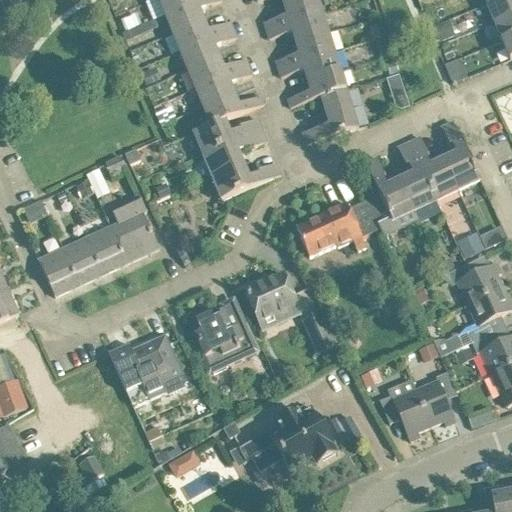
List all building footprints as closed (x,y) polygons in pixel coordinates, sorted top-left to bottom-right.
[(157,0),(165,17),(206,0),(157,0)] [(206,0),(165,17),(172,36),(204,23),(200,13),(222,3),(220,0),(206,0)] [(267,33),(323,16),(317,0),(306,0),(284,7),(287,18),(264,25),(267,33)] [(511,0),(503,0),(487,7),(495,25),(511,18),(511,0)] [(296,46),(329,35),(323,16),(267,33),(269,42),(292,34),(296,46)] [(511,18),(495,25),(502,44),(511,40),(511,18)] [(139,29),(122,35),(125,43),(132,40),(142,36),(162,28),(159,21),(139,29)] [(434,28),(440,44),(455,38),(449,22),(434,28)] [(172,36),(180,55),(234,32),(231,25),(209,34),(204,23),(172,36)] [(180,55),(188,73),(220,60),(215,49),(237,40),(234,32),(180,55)] [(279,72),(335,55),(329,35),(296,46),(299,56),(276,64),(279,72)] [(375,42),(381,61),(390,58),(384,39),(375,42)] [(511,40),(502,44),(510,63),(511,62),(511,40)] [(304,73),(308,84),(341,74),(335,55),(279,72),(281,80),(304,73)] [(188,73),(196,92),(249,70),(246,62),(224,71),(220,60),(188,73)] [(463,60),(448,66),(455,82),(469,76),(463,60)] [(196,92),(203,111),(235,97),(230,86),(252,77),(249,70),(196,92)] [(291,110),(321,101),(347,93),(341,74),(308,84),(311,95),(288,102),(291,110)] [(402,78),(388,82),(391,93),(406,88),(402,78)] [(329,127),(303,135),(307,147),(359,131),(347,93),(321,101),(329,127)] [(203,111),(210,128),(211,129),(225,123),(265,107),(261,99),(239,108),(235,97),(203,111)] [(193,135),(203,158),(262,133),(258,122),(235,131),(236,134),(230,136),(225,123),(211,129),(210,128),(193,135)] [(444,163),(459,193),(481,183),(453,125),(441,130),(452,153),(454,152),(457,157),(444,163)] [(203,158),(212,180),(243,167),(238,154),(243,152),(244,154),(267,145),(262,133),(203,158)] [(409,145),(437,203),(459,193),(444,163),(431,169),(429,164),(431,162),(421,140),(409,145)] [(401,183),(415,214),(437,203),(409,145),(398,150),(409,173),(411,172),(413,177),(401,183)] [(129,157),(134,169),(148,162),(143,151),(129,157)] [(125,167),(121,159),(106,166),(110,174),(125,167)] [(391,220),(379,226),(382,230),(386,239),(420,223),(415,214),(401,183),(388,189),(385,184),(388,183),(377,160),(365,166),(391,220)] [(243,167),(212,180),(222,203),(281,178),(276,166),(253,175),(254,178),(249,180),(243,167)] [(171,186),(158,191),(162,201),(174,196),(171,186)] [(117,227),(133,263),(160,251),(143,216),(147,214),(140,201),(113,213),(119,226),(117,227)] [(379,226),(377,220),(369,202),(349,211),(347,206),(323,216),(324,218),(297,231),(310,260),(337,248),(338,250),(353,243),(357,254),(367,249),(363,239),(382,230),(379,226)] [(41,203),(23,211),(30,226),(48,218),(41,203)] [(91,239),(107,275),(133,263),(117,227),(91,239)] [(501,231),(481,241),(487,252),(506,242),(501,231)] [(478,238),(459,247),(465,261),(485,252),(479,242),(478,238)] [(65,251),(81,287),(107,275),(91,239),(65,251)] [(39,263),(55,299),(81,287),(65,251),(39,263)] [(440,265),(445,275),(457,269),(453,259),(440,265)] [(470,265),(443,278),(446,285),(453,287),(456,285),(467,308),(503,291),(497,278),(502,276),(497,266),(476,276),(470,265)] [(245,294),(253,312),(263,334),(302,317),(283,277),(245,294)] [(422,290),(415,294),(419,304),(427,300),(422,290)] [(467,336),(472,346),(506,330),(501,319),(511,313),(511,301),(509,303),(503,291),(467,308),(478,331),(467,336)] [(0,295),(0,325),(19,316),(8,292),(0,295)] [(195,336),(209,367),(213,377),(260,355),(247,326),(232,333),(225,316),(214,321),(211,316),(196,323),(201,334),(195,336)] [(338,349),(320,317),(304,325),(320,358),(338,349)] [(480,354),(491,378),(511,368),(511,339),(511,340),(506,330),(472,346),(476,356),(480,354)] [(439,342),(434,345),(442,360),(453,355),(448,343),(439,342)] [(109,356),(133,409),(185,386),(166,343),(146,352),(148,357),(137,362),(132,353),(129,346),(109,356)] [(433,347),(419,353),(425,366),(439,359),(433,347)] [(457,356),(462,366),(474,361),(469,350),(457,356)] [(511,368),(491,378),(498,392),(507,410),(511,407),(511,368)] [(377,372),(361,379),(366,390),(382,383),(377,372)] [(438,384),(416,393),(432,430),(444,425),(446,429),(455,425),(446,403),(457,398),(448,375),(436,380),(438,384)] [(380,404),(382,408),(390,427),(401,422),(410,444),(420,440),(418,436),(432,430),(416,393),(415,394),(411,383),(387,393),(390,400),(380,404)] [(17,384),(0,389),(0,405),(5,419),(27,411),(17,384)] [(279,427),(237,452),(245,466),(252,461),(259,476),(283,461),(290,474),(313,461),(317,467),(338,455),(335,451),(349,443),(351,447),(362,440),(352,423),(350,420),(339,427),(336,422),(324,429),(317,416),(316,417),(311,409),(299,416),(298,413),(277,425),(279,427)] [(491,411),(469,420),(473,430),(495,421),(491,411)] [(235,425),(224,431),(230,441),(241,435),(235,425)] [(0,511),(5,511),(9,510),(0,493),(0,476),(27,460),(7,427),(0,431),(0,511)] [(158,429),(145,436),(153,452),(165,446),(162,439),(163,438),(158,429)] [(168,452),(155,457),(160,466),(172,459),(168,452)] [(193,452),(168,466),(176,480),(201,466),(193,452)] [(78,467),(88,486),(105,477),(95,458),(78,467)] [(511,511),(511,493),(503,495),(502,489),(483,493),(486,511),(511,511)]
